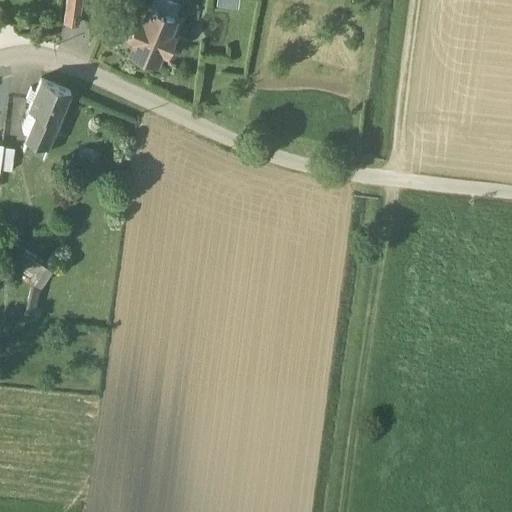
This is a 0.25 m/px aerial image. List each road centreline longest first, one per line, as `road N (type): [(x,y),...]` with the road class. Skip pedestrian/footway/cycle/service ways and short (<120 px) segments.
road 1 (unclassified): [(142,102),(280,164),(511,194)]
road 2 (track): [(345,511),(389,180)]
road 3 (track): [(415,0),(389,180)]
road 4 (residential): [(0,65),(56,60),(142,102)]
